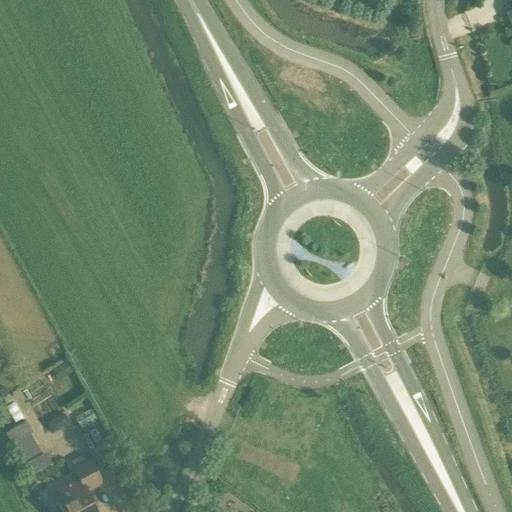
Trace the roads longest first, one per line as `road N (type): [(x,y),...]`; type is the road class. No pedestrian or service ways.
road 1 (unclassified): [(496,511),(430,333),(431,303),(463,206),(428,150)]
road 2 (unclassified): [(428,150),(360,83),(261,35),(233,0)]
road 3 (unclassified): [(167,511),(259,308),(277,289)]
road 4 (primary): [(461,511),(364,296)]
road 5 (primary): [(337,310),(457,511)]
road 6 (primary): [(209,35),(281,207)]
road 7 (primary): [(310,191),(209,35)]
road 8 (unclassified): [(428,150),(453,122),(457,98),(435,0)]
